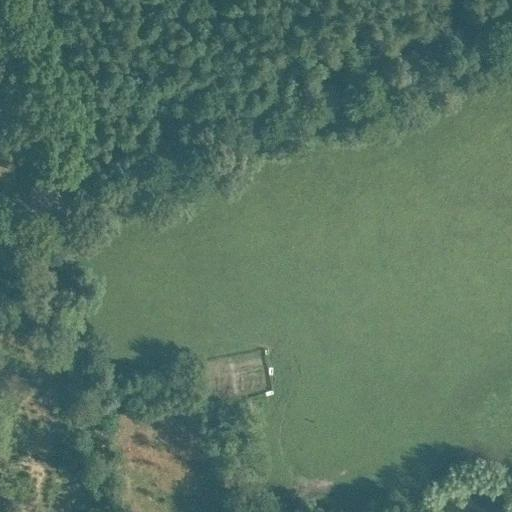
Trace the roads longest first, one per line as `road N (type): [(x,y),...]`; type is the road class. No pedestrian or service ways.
road 1 (track): [(60,204),(511,50)]
road 2 (unknown): [(60,204),(117,511)]
road 3 (unclassified): [(0,225),(60,204),(0,16)]
